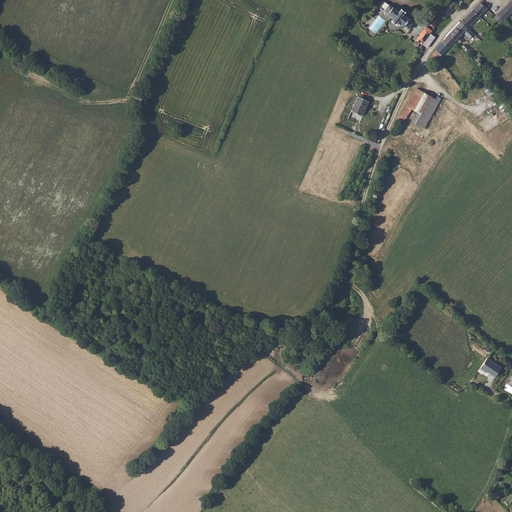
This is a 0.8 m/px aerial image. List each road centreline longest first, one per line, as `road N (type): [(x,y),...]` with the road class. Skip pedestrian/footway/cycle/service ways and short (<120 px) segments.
road 1 (track): [(396,110),(334,296),(299,331),(217,386),(187,425)]
road 2 (residential): [(478,0),(435,41),(396,110)]
